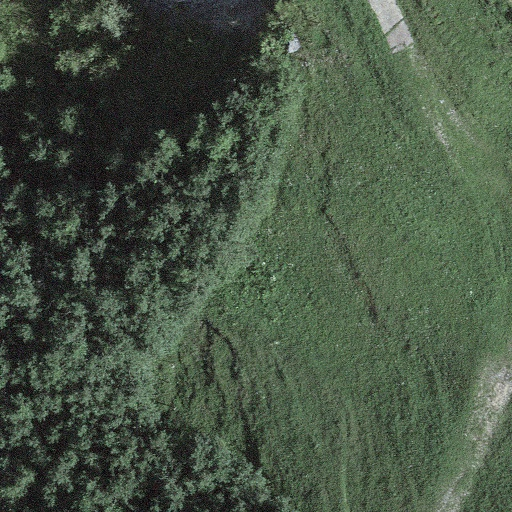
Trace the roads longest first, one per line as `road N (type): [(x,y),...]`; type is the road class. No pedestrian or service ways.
road 1 (track): [(511,214),(386,0)]
road 2 (track): [(452,511),(511,365)]
